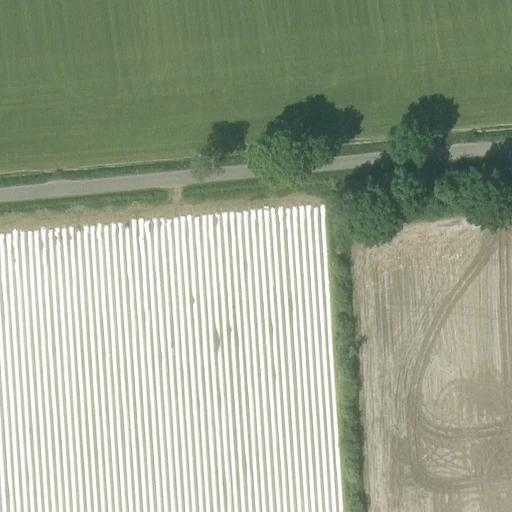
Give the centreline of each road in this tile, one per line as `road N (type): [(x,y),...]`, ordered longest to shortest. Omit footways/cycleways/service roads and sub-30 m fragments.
road 1 (unclassified): [(0,197),(511,153)]
road 2 (track): [(511,153),(511,208),(494,220),(362,233),(356,248),(372,511)]
